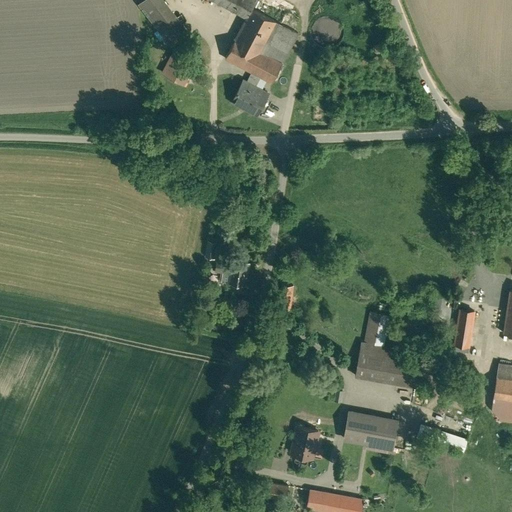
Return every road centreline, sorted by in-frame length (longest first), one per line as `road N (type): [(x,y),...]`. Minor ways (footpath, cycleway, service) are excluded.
road 1 (unclassified): [(286,139),(262,294),(177,511)]
road 2 (unclassified): [(0,149),(286,139)]
road 3 (unclassified): [(286,139),(454,130)]
road 4 (unknown): [(454,130),(482,271)]
road 5 (unclassified): [(401,0),(454,130)]
road 6 (unknown): [(199,456),(320,482)]
